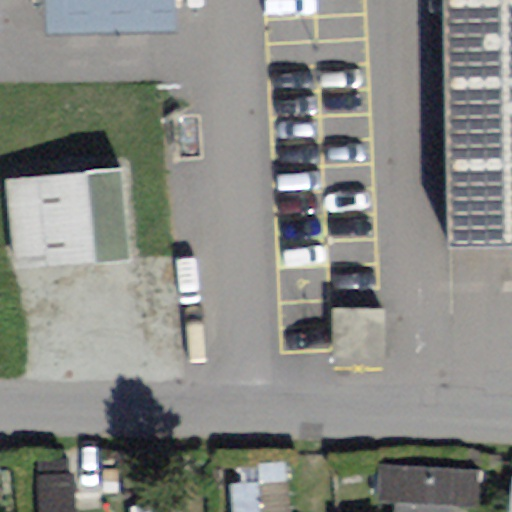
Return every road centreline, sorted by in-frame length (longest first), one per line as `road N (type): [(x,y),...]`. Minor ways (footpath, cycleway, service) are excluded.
road 1 (residential): [(0,412),(511,416)]
road 2 (unknown): [(234,416),(241,208),(231,0)]
